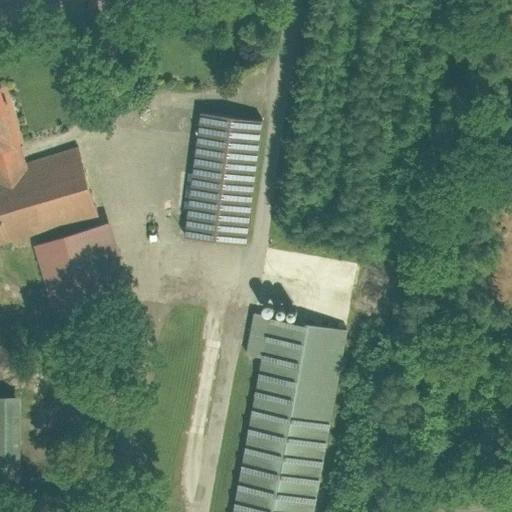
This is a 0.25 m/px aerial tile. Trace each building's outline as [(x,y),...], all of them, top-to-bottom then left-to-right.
[(12,135),(0,96),(0,148),(14,144),(12,135)] [(262,120),(200,111),(183,236),(245,245),(262,120)] [(76,145),(25,160),(18,134),(12,135),(14,144),(0,148),(0,237),(8,235),(11,247),(32,241),(98,221),(76,145)] [(98,221),(32,241),(52,307),(127,285),(107,219),(98,221)] [(12,288),(0,287),(0,316),(9,317),(12,288)] [(313,511),(347,330),(270,315),(232,511),(313,511)] [(0,496),(19,496),(19,395),(0,395),(0,496)]
